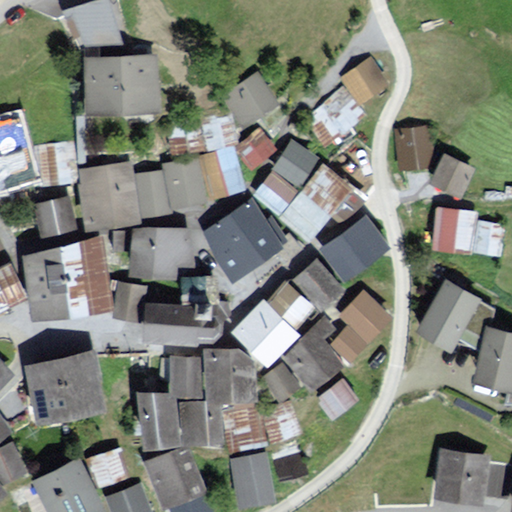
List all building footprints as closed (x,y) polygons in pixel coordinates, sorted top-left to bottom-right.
[(75,42),(119,33),(112,0),(82,0),(67,3),(75,42)] [(157,57),(83,60),(86,113),(159,110),(157,57)] [(340,83),(359,109),(387,88),(368,63),(340,83)] [(222,100),(240,128),(278,104),(259,75),(222,100)] [(363,118),(341,90),(301,120),(324,149),(363,118)] [(0,119),(0,187),(33,177),(15,115),(0,119)] [(229,115),(199,122),(206,151),(236,143),(229,115)] [(175,156),(203,150),(197,121),(168,127),(175,156)] [(234,150),(252,170),(276,148),(259,128),(234,150)] [(397,135),(398,167),(427,166),(426,133),(397,135)] [(319,156),(291,140),(273,172),(302,187),(319,156)] [(34,149),(38,189),(76,185),(72,145),(34,149)] [(197,157),(208,200),(243,191),(233,149),(197,157)] [(442,155),(428,184),(460,200),(475,171),(442,155)] [(161,165),(171,209),(205,201),(195,157),(161,165)] [(86,229),(140,221),(130,162),(77,170),(86,229)] [(279,221),(309,245),(353,190),(323,166),(279,221)] [(168,212),(160,171),(135,177),(143,217),(168,212)] [(296,192),(270,175),(255,199),(282,216),(296,192)] [(67,199),(32,207),(40,240),(75,231),(67,199)] [(252,200),(198,233),(231,285),(284,252),(252,200)] [(469,212),(440,209),(437,240),(466,243),(469,212)] [(321,254),(344,283),(387,249),(364,220),(321,254)] [(477,226),(472,256),(500,260),(504,230),(477,226)] [(132,227),(128,277),(174,277),(177,268),(194,268),(190,229),(132,227)] [(101,239),(27,256),(33,311),(109,300),(101,239)] [(318,312),(344,292),(319,260),(293,280),(318,312)] [(0,297),(19,286),(7,265),(0,269),(0,297)] [(181,304),(148,303),(147,333),(199,333),(212,327),(214,315),(218,308),(215,297),(215,277),(182,279),(183,297),(191,297),(191,304),(181,304)] [(415,329),(451,351),(479,304),(443,282),(415,329)] [(140,287),(120,284),(116,312),(137,315),(140,287)] [(269,303),(298,326),(314,307),(286,284),(269,303)] [(338,318),(367,345),(391,320),(362,293),(338,318)] [(267,362),(297,332),(264,301),(234,331),(267,362)] [(475,381),(511,390),(511,334),(488,328),(475,381)] [(332,347),(351,364),(367,345),(348,329),(332,347)] [(291,358),(313,385),(340,364),(318,336),(291,358)] [(207,345),(209,393),(253,393),(252,358),(242,348),(236,344),(207,345)] [(168,399),(204,398),(202,350),(167,351),(168,399)] [(29,366),(38,411),(100,400),(91,354),(29,366)] [(0,380),(9,372),(0,362),(0,380)] [(297,382),(282,365),(268,378),(283,395),(297,382)] [(333,412),(354,397),(342,381),(321,397),(333,412)] [(138,392),(144,443),(180,439),(175,400),(168,399),(166,390),(138,392)] [(219,401),(189,403),(191,436),(221,435),(219,401)] [(233,410),(240,446),(266,440),(258,405),(233,410)] [(268,411),(275,434),(295,428),(288,405),(268,411)] [(23,466),(11,441),(0,445),(0,470),(2,476),(23,466)] [(483,501),(489,451),(438,445),(438,452),(432,495),(483,501)] [(165,510),(205,490),(184,446),(144,465),(165,510)] [(298,447),(281,450),(285,472),(302,469),(298,447)] [(122,468),(114,450),(96,458),(104,476),(122,468)] [(265,453),(233,459),(241,498),(273,491),(265,453)] [(38,477),(56,511),(88,511),(101,506),(76,458),(38,477)] [(135,489),(111,499),(116,511),(131,511),(143,507),(135,489)] [(170,511),(169,511),(208,511),(203,498),(170,511)]
